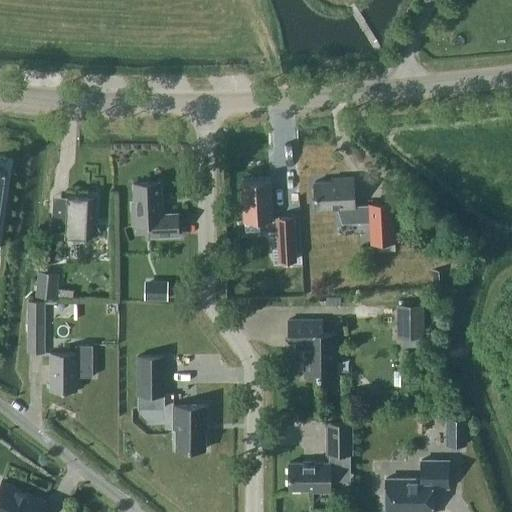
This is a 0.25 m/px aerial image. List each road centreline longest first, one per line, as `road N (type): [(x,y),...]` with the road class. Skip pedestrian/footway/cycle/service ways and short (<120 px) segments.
road 1 (residential): [(252,511),(252,369),(205,296),(206,105)]
road 2 (tertiary): [(511,76),(206,105)]
road 3 (tertiary): [(206,105),(0,93)]
road 4 (unclassified): [(130,511),(0,412)]
